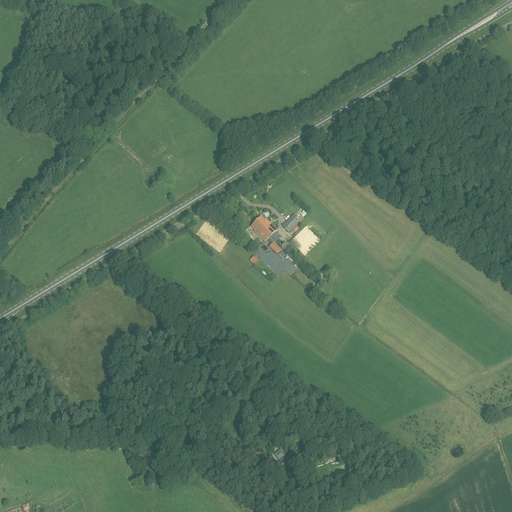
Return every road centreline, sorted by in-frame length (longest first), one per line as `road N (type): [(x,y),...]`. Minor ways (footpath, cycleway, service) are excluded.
road 1 (secondary): [(0,319),(511,4)]
road 2 (unclassified): [(0,332),(511,23)]
road 3 (track): [(232,0),(0,255)]
road 4 (track): [(240,409),(226,357),(113,263),(109,278)]
road 5 (track): [(0,434),(171,432)]
road 6 (track): [(386,96),(511,190)]
